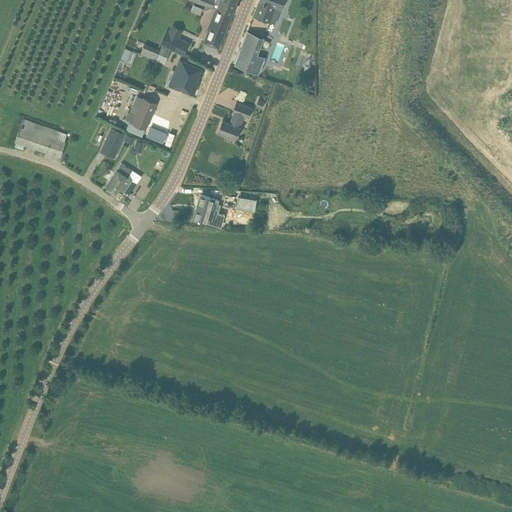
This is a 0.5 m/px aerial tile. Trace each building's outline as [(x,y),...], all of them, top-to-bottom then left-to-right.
[(203,4),(192,0),(190,6),(201,11),(203,4)] [(237,0),(192,0),(203,4),(217,10),(217,9),(228,13),(229,12),(231,13),(231,14),(232,15),(237,0)] [(259,0),(254,16),(263,19),(270,22),(275,24),(281,8),(284,0),(259,0)] [(219,48),(232,15),(231,14),(231,13),(229,12),(228,13),(217,9),(217,10),(204,42),(219,48)] [(248,31),(235,64),(259,74),(265,57),(258,54),(265,37),(248,31)] [(188,43),(166,32),(160,44),(183,55),(188,43)] [(139,52),(154,58),(158,49),(143,43),(139,52)] [(162,46),(156,60),(165,64),(171,49),(162,46)] [(125,48),(120,59),(125,61),(126,62),(131,51),(125,48)] [(180,73),(175,87),(181,89),(182,87),(186,89),(185,91),(195,95),(199,86),(196,85),(202,70),(181,61),(178,67),(177,71),(177,72),(180,73)] [(128,127),(126,130),(142,136),(146,128),(157,102),(144,97),(144,98),(140,96),(133,113),(130,121),(128,127)] [(264,102),(258,100),(256,106),(262,108),(264,102)] [(253,108),(246,105),(236,102),(233,110),(235,111),(230,123),(223,120),(218,132),(236,139),(241,127),(240,126),(244,115),(249,117),(253,108)] [(59,131),(23,118),(15,141),(61,157),(66,141),(64,141),(67,134),(59,131)] [(124,132),(112,127),(104,145),(117,151),(124,132)] [(170,132),(165,144),(171,146),(175,134),(170,132)] [(144,142),(136,140),(134,150),(142,152),(144,142)] [(133,171),(125,165),(121,163),(114,174),(114,173),(105,186),(116,194),(120,188),(124,191),(125,190),(130,194),(137,182),(129,177),(133,171)] [(235,208),(237,196),(238,190),(228,188),(227,194),(225,206),(235,208)] [(215,198),(211,197),(201,194),(198,207),(195,218),(216,224),(216,227),(221,228),(226,210),(219,208),(220,205),(218,204),(219,200),(215,199),(215,198)] [(255,211),(257,199),(238,196),(236,208),(255,211)] [(320,234),(332,233),(332,222),(319,222),(320,234)]
